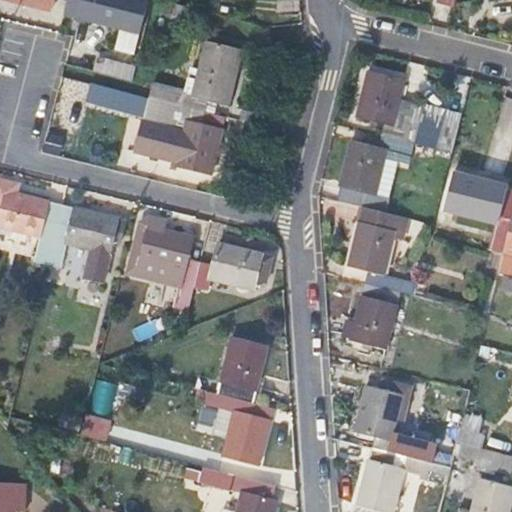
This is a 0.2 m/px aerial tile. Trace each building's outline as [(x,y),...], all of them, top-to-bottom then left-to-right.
[(15,0),(53,9),(55,0),(68,0),(69,0),(15,0)] [(69,0),(66,12),(77,15),(77,18),(122,29),(116,51),(135,56),(149,1),(148,0),(69,0)] [(150,99),(205,113),(208,100),(230,106),(244,51),(209,43),(202,70),(192,68),(187,89),(154,81),(150,99)] [(92,72),(128,79),(131,64),(95,56),(92,72)] [(359,116),(394,125),(401,98),(404,82),(369,73),(359,116)] [(145,116),(150,99),(92,84),(87,102),(145,116)] [(401,98),(394,125),(401,127),(404,115),(420,119),(424,104),(401,98)] [(226,118),(205,113),(150,99),(145,116),(136,151),(176,162),(175,165),(212,174),(226,118)] [(453,154),(463,114),(444,109),(437,136),(435,149),(453,154)] [(394,125),(390,138),(414,144),(417,131),(420,119),(404,115),(401,127),(394,125)] [(435,149),(437,136),(417,131),(414,144),(435,149)] [(58,155),(63,138),(50,134),(45,152),(58,155)] [(338,202),(362,208),(386,214),(390,199),(376,195),(385,160),(408,165),(414,144),(390,138),(387,150),(352,143),(338,202)] [(511,187),(462,175),(460,178),(455,177),(448,209),(498,222),(491,249),(505,252),(511,229),(511,226),(511,187)] [(0,189),(17,194),(19,185),(0,179),(0,189)] [(48,265),(63,205),(17,194),(0,189),(0,226),(14,230),(43,237),(36,262),(48,265)] [(120,219),(63,205),(48,265),(61,268),(67,243),(92,249),(86,273),(106,278),(115,241),(122,242),(126,223),(119,221),(120,219)] [(370,270),(366,285),(402,294),(406,279),(386,274),(394,239),(404,242),(409,219),(386,214),(362,208),(349,265),(370,270)] [(195,286),(202,262),(189,259),(195,238),(166,231),(168,223),(150,219),(142,224),(130,273),(132,274),(137,275),(139,275),(181,284),(177,301),(190,305),(195,286)] [(14,230),(0,226),(0,233),(12,237),(14,230)] [(511,226),(511,229),(505,252),(500,273),(505,275),(511,276),(511,226)] [(215,265),(202,262),(195,286),(209,289),(212,279),(256,290),(258,282),(268,285),(275,258),(220,245),(215,265)] [(511,289),(511,276),(505,275),(501,286),(511,289)] [(402,294),(366,285),(356,324),(343,321),(338,337),(388,349),(402,294)] [(147,313),(127,320),(134,340),(154,333),(147,313)] [(233,338),(218,395),(254,404),(268,347),(233,338)] [(375,436),(372,450),(414,460),(428,463),(431,464),(436,443),(393,433),(399,405),(408,407),(412,387),(384,381),(382,390),(367,386),(356,432),(375,436)] [(229,441),(220,472),(255,482),(271,421),(262,419),(265,407),(254,404),(218,395),(207,392),(205,404),(219,407),(236,412),(229,441)] [(229,441),(236,412),(219,407),(211,436),(229,441)] [(458,441),(480,447),(483,435),(476,432),(480,417),(465,413),(458,441)] [(334,441),(372,450),(375,436),(356,432),(333,426),(334,441)] [(511,474),(511,455),(480,447),(458,441),(454,454),(472,459),(472,465),(511,474)] [(414,460),(372,450),(355,511),(379,511),(381,511),(393,511),(403,472),(411,473),(414,460)] [(426,474),(428,463),(414,460),(411,473),(418,475),(419,472),(426,474)] [(275,511),(278,502),(274,500),(276,488),(255,482),(220,472),(201,467),(198,480),(226,487),(243,492),(237,511),(275,511)] [(472,511),(509,511),(511,504),(511,486),(481,479),(473,511),(472,511)] [(14,511),(14,510),(31,510),(32,482),(0,480),(0,511),(14,511)]
